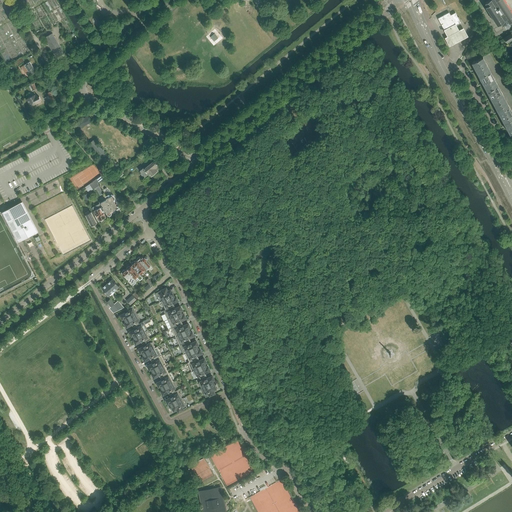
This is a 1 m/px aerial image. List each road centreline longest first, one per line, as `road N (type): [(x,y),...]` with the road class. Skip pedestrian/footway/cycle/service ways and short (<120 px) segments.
road 1 (residential): [(151,230),(91,281),(164,420),(230,393),(173,271)]
road 2 (residential): [(195,165),(78,93),(168,0)]
road 3 (residential): [(195,165),(380,10)]
road 4 (residential): [(0,322),(140,210)]
road 5 (residential): [(385,511),(511,435)]
road 6 (residential): [(511,167),(451,63)]
